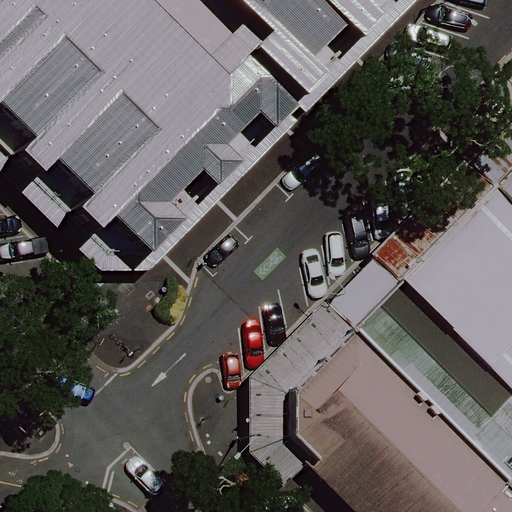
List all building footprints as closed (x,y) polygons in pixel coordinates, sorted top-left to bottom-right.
[(0,0),(0,212),(90,299),(380,0),(0,0)] [(511,151),(458,207),(511,258),(511,151)] [(511,258),(458,207),(369,298),(507,431),(511,425),(511,258)] [(369,298),(324,345),(498,511),(511,511),(511,435),(507,431),(369,298)] [(498,511),(324,345),(260,410),(257,444),(327,511),(498,511)]
